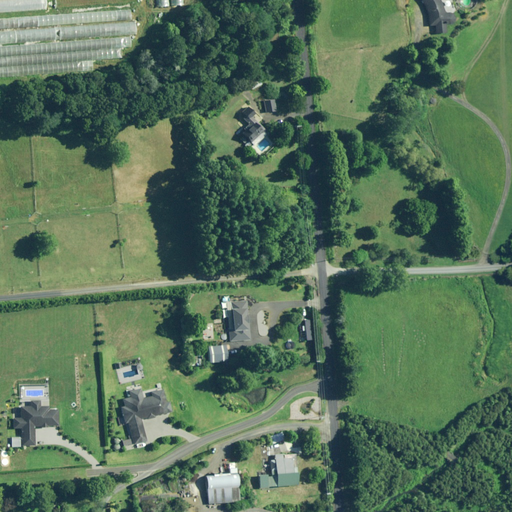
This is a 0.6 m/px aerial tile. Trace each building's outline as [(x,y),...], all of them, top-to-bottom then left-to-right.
[(169,7),(168,0),(155,0),(156,8),(169,7)] [(439,0),(421,0),(423,2),(428,26),(433,26),(434,34),(444,34),(445,26),(445,27),(447,27),(448,27),(449,26),(450,26),(451,25),(452,24),(453,23),(453,22),(454,21),(454,20),(454,18),(453,17),(453,16),(452,15),(451,14),(450,13),(449,13),(448,12),(447,12),(445,12),(439,0)] [(0,30),(54,26),(56,26),(58,26),(131,21),(131,10),(0,18),(0,30)] [(131,21),(58,26),(59,40),(132,35),(135,35),(134,21),(131,21)] [(55,40),(0,44),(0,55),(133,47),(132,35),(59,40),(57,40),(55,40)] [(254,90),(263,85),(261,80),(252,85),(254,90)] [(275,100),(264,101),(265,113),(276,111),(275,100)] [(243,146),(248,141),(249,142),(262,130),(255,122),(254,124),(249,119),(255,113),(250,107),(239,117),(247,125),(239,132),(242,134),(237,139),(243,146)] [(227,313),(229,341),(249,340),(246,301),(231,302),(226,302),(227,313)] [(226,362),(226,346),(208,346),(208,362),(226,362)] [(142,399),(140,389),(129,392),(130,397),(123,399),(124,406),(121,407),(125,424),(127,423),(133,444),(146,441),(141,421),(154,418),(153,416),(170,412),(167,401),(165,402),(162,390),(151,392),(151,396),(142,399)] [(40,401),(31,401),(31,407),(20,407),(21,418),(13,419),(13,429),(21,428),(21,437),(11,438),(11,447),(34,446),(33,427),(58,426),(57,410),(48,410),(48,406),(40,407),(40,401)] [(291,458),(274,459),(274,462),(270,462),(271,477),(265,477),(265,476),(257,476),(258,488),(295,485),(294,472),(292,473),(291,458)] [(238,501),(235,468),(228,468),(229,474),(205,476),(207,504),(238,501)]
